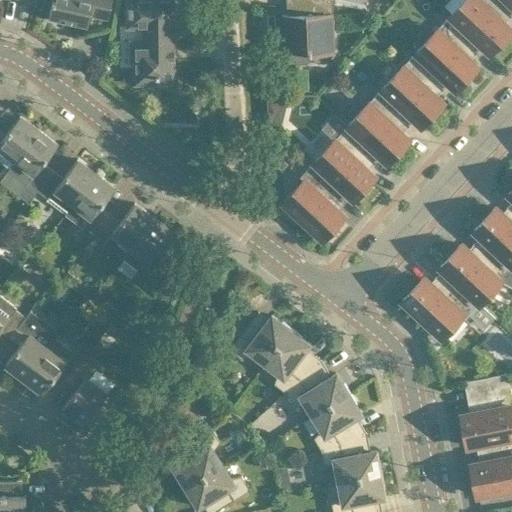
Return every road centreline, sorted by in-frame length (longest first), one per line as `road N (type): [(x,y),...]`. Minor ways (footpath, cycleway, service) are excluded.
road 1 (tertiary): [(0,51),(231,214)]
road 2 (tertiary): [(340,298),(511,113)]
road 3 (tertiary): [(340,298),(394,347),(410,386),(435,511)]
road 4 (residential): [(231,214),(244,133),(238,0)]
road 5 (residential): [(0,403),(134,511)]
road 6 (tertiary): [(231,214),(340,298)]
